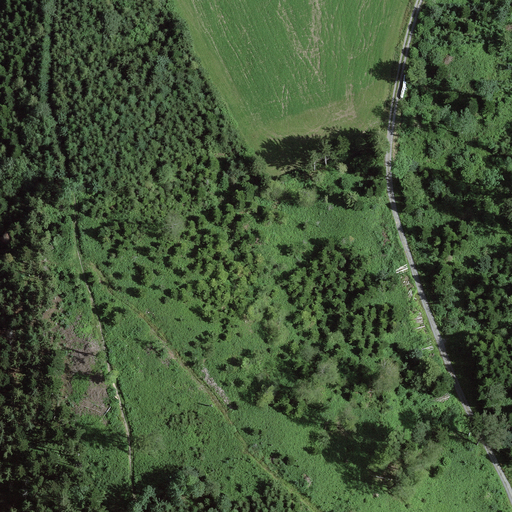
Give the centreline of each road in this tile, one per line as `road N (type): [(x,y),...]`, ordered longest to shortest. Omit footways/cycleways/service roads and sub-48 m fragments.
road 1 (track): [(511,494),(428,318),(393,208),(391,117),(418,0)]
road 2 (track): [(141,511),(54,119),(53,0)]
